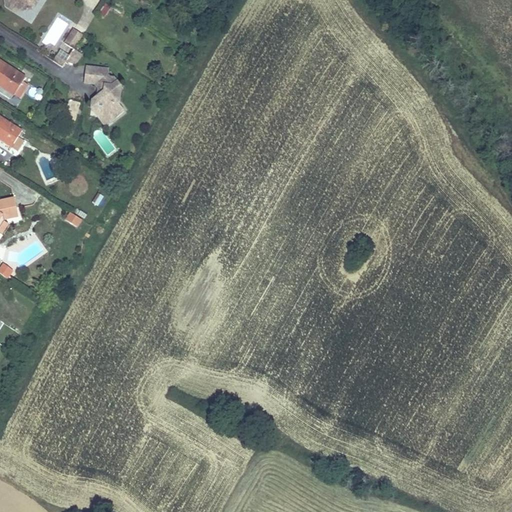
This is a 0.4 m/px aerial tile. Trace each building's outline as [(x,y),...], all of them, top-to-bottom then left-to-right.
[(0,0),(0,4),(1,4),(13,12),(20,10),(25,2),(32,0),(0,0)] [(0,13),(2,15),(13,12),(1,4),(0,4),(0,13)] [(52,47),(64,54),(72,41),(61,34),(52,47)] [(47,55),(41,65),(52,73),(59,62),(47,55)] [(5,101),(14,87),(18,82),(0,70),(0,104),(2,105),(5,101)] [(84,107),(83,111),(100,121),(107,126),(117,118),(109,109),(113,106),(115,91),(107,82),(99,82),(99,74),(78,72),(75,90),(84,90),(88,95),(93,100),(86,105),(84,107)] [(33,92),(42,94),(43,85),(35,83),(33,92)] [(21,92),(14,87),(5,101),(12,105),(21,92)] [(82,100),(86,105),(93,100),(88,95),(82,100)] [(100,121),(83,111),(83,117),(84,118),(89,117),(94,125),(100,121)] [(89,117),(84,118),(95,134),(107,126),(100,121),(94,125),(89,117)] [(15,135),(0,125),(0,150),(3,152),(15,135)] [(9,221),(5,201),(1,202),(5,222),(9,221)] [(70,212),(64,220),(76,229),(82,221),(70,212)]
